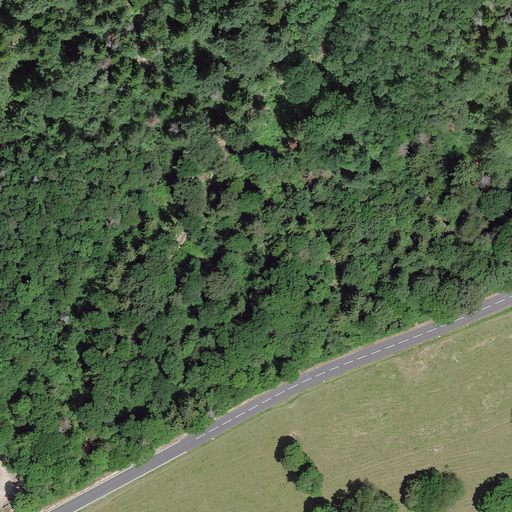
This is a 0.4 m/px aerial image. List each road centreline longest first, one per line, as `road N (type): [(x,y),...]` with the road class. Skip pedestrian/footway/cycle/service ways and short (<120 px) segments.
road 1 (track): [(5,494),(86,441),(101,394),(147,325),(171,243),(219,141),(219,124),(190,103),(147,31),(166,0)]
road 2 (tertiary): [(511,297),(271,404),(65,511)]
